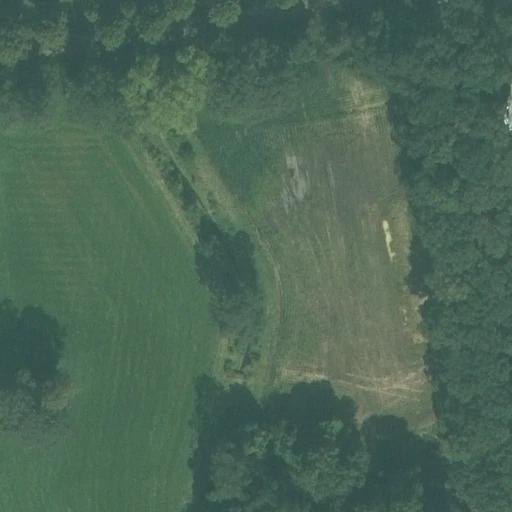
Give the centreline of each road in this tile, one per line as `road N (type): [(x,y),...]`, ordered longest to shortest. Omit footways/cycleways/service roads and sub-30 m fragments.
road 1 (unclassified): [(0,48),(336,0)]
road 2 (unclassified): [(511,330),(445,0)]
